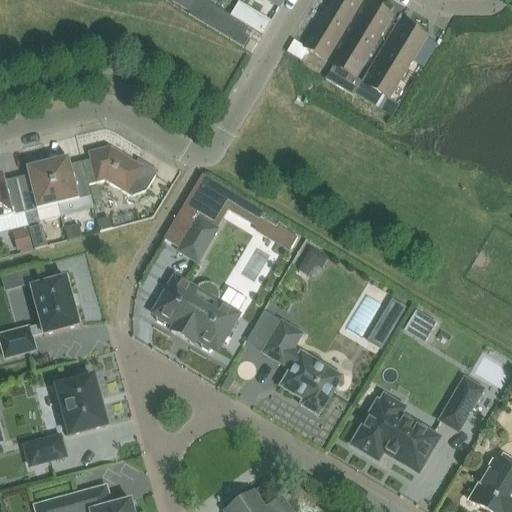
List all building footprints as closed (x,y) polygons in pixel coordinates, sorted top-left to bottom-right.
[(279,8),(283,0),(266,0),(266,1),(279,8)] [(334,0),(305,49),(307,50),(325,61),(362,0),(334,0)] [(239,3),(230,17),(250,29),(262,36),(269,24),(270,22),(239,3)] [(325,80),(325,81),(353,97),(355,94),(361,83),(354,79),(392,18),(371,5),(334,67),(334,66),(327,77),(325,80)] [(220,11),(209,28),(220,34),(243,48),(249,40),(249,39),(246,37),(249,31),(250,29),(230,17),(220,11)] [(405,26),(368,87),(389,100),(408,67),(413,60),(423,66),(436,45),(425,39),(426,38),(405,26)] [(293,42),(286,53),(300,62),(307,50),(305,49),(293,42)] [(88,187),(105,183),(131,198),(146,193),(156,176),(110,148),(88,154),(90,162),(82,164),(88,187)] [(62,160),(47,164),(58,207),(59,206),(91,198),(88,187),(82,164),(71,166),(64,168),(62,160)] [(28,177),(16,180),(25,214),(36,211),(37,212),(58,207),(47,164),(26,169),(28,177)] [(3,175),(0,175),(0,220),(14,217),(13,217),(25,214),(16,180),(5,183),(3,175)] [(202,176),(163,241),(180,251),(179,253),(197,264),(228,211),(256,228),(291,248),(297,238),(262,218),(264,215),(265,214),(202,176)] [(96,222),(99,233),(100,233),(112,230),(109,218),(96,222)] [(78,226),(64,230),(67,242),(80,238),(81,238),(78,226)] [(27,231),(12,235),(17,253),(20,252),(32,249),(27,231)] [(31,239),(34,251),(47,247),(44,235),(31,239)] [(41,269),(20,270),(20,286),(41,285),(41,269)] [(174,278),(152,315),(156,318),(156,322),(164,327),(168,325),(174,328),(171,333),(193,346),(196,341),(201,344),(201,349),(209,354),(213,352),(217,354),(239,317),(218,304),(220,299),(219,293),(216,288),(210,285),(205,284),(199,286),(195,291),(174,278)] [(79,328),(66,279),(31,289),(41,326),(30,329),(29,329),(0,336),(0,342),(5,360),(36,352),(32,339),(44,336),(44,337),(79,328)] [(392,302),(382,318),(395,326),(405,310),(392,302)] [(439,326),(416,312),(404,333),(427,346),(439,326)] [(300,406),(318,417),(342,378),(301,353),(300,355),(293,351),(302,336),(281,323),(263,354),(284,367),(284,365),(291,369),(280,388),(303,402),(300,406)] [(511,361),(494,351),(485,365),(504,377),(511,364),(511,361)] [(65,421),(69,438),(106,428),(93,379),(56,389),(61,406),(58,410),(60,418),(65,421)] [(458,433),(482,391),(465,381),(440,422),(458,433)] [(378,403),(352,446),(378,462),(384,451),(397,459),(396,461),(418,474),(438,440),(400,417),(404,410),(384,398),(380,405),(378,403)] [(25,448),(30,467),(65,458),(60,438),(25,448)] [(498,466),(493,463),(469,503),(484,511),(490,511),(492,510),(495,511),(511,511),(511,462),(508,462),(503,463),(498,466)] [(35,511),(133,511),(131,502),(111,507),(106,487),(34,507),(35,511)] [(292,511),(282,497),(264,509),(253,493),(226,511),(292,511)]
